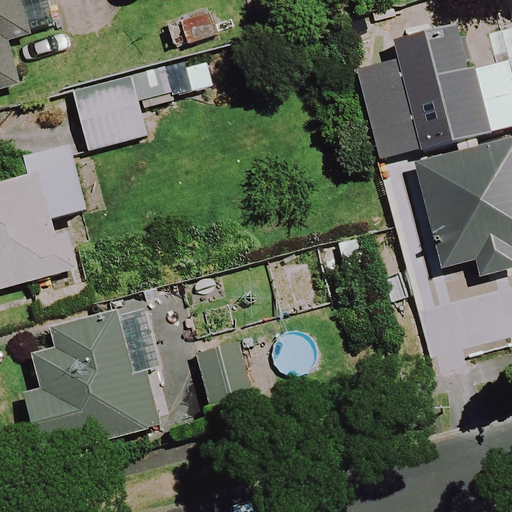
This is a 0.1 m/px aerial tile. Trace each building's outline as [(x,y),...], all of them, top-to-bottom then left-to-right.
[(57,33),(47,0),(0,0),(0,97),(19,92),(6,47),(57,33)] [(219,12),(163,29),(171,58),(228,42),(219,12)] [(410,141),(396,79),(358,88),(372,150),(410,141)] [(65,108),(81,169),(149,151),(133,90),(65,108)] [(511,147),(417,169),(441,275),(475,267),(479,284),(511,276),(511,147)] [(20,167),(25,188),(0,194),(0,297),(66,281),(54,230),(87,222),(69,154),(20,167)] [(158,435),(127,319),(26,346),(40,396),(25,400),(43,466),(158,435)] [(253,405),(241,354),(198,364),(210,415),(253,405)]
